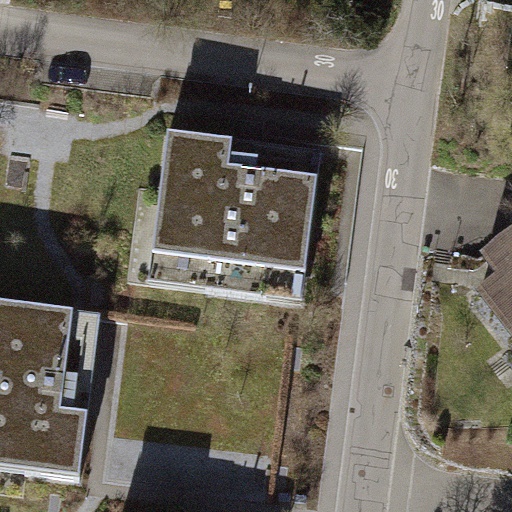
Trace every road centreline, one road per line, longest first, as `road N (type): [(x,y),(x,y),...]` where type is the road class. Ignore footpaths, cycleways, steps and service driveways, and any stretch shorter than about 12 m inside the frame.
road 1 (residential): [(422,79),(0,24)]
road 2 (residential): [(370,481),(422,79)]
road 3 (residential): [(370,481),(511,510)]
